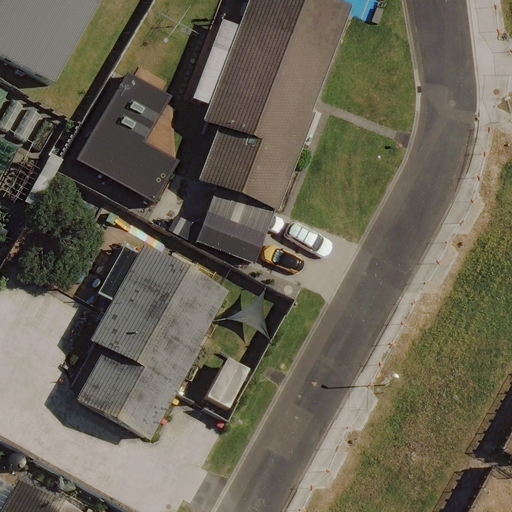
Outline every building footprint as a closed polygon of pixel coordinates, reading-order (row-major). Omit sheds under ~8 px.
[(0,0),(0,63),(43,88),(88,7),(75,0),(0,0)] [(192,186),(272,215),(346,10),(319,0),(244,0),(200,123),(213,128),(192,186)] [(123,78),(72,161),(147,207),(170,169),(134,147),(162,101),(123,78)] [(72,403),(143,442),(223,295),(139,249),(88,342),(102,349),(72,403)] [(61,511),(15,485),(0,510),(0,511),(61,511)]
